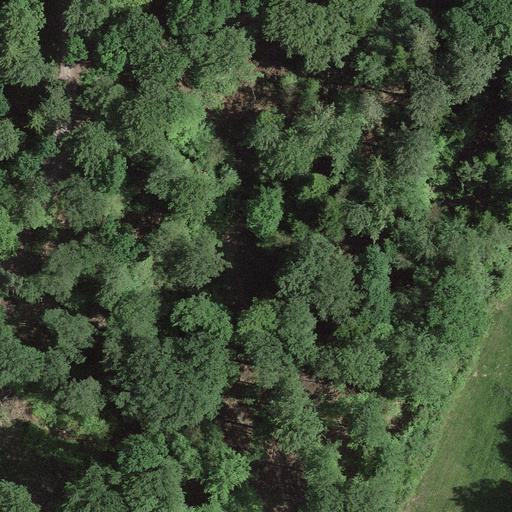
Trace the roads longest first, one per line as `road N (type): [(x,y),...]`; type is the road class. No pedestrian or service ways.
road 1 (track): [(0,247),(44,197),(67,144),(73,0)]
road 2 (track): [(147,0),(67,144)]
